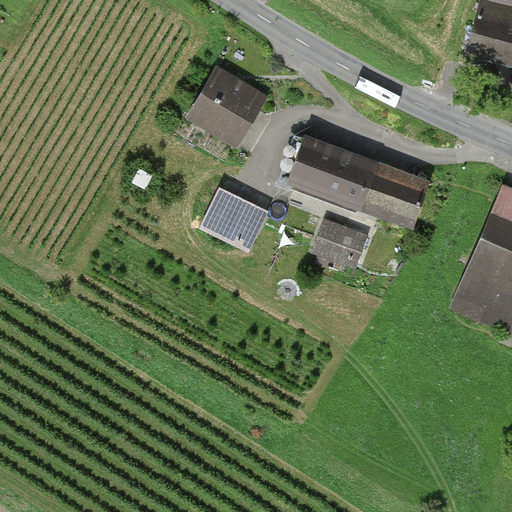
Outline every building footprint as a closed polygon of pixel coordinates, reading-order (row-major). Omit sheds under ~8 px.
[(469,50),(511,61),(511,20),(480,11),(469,50)] [(228,150),(256,99),(209,72),(181,123),(228,150)] [(408,232),(424,187),(302,142),(285,187),(408,232)] [(238,252),(257,215),(212,192),(193,230),(238,252)] [(511,195),(503,193),(457,313),(511,333),(511,195)] [(306,255),(347,272),(361,236),(320,220),(306,255)]
